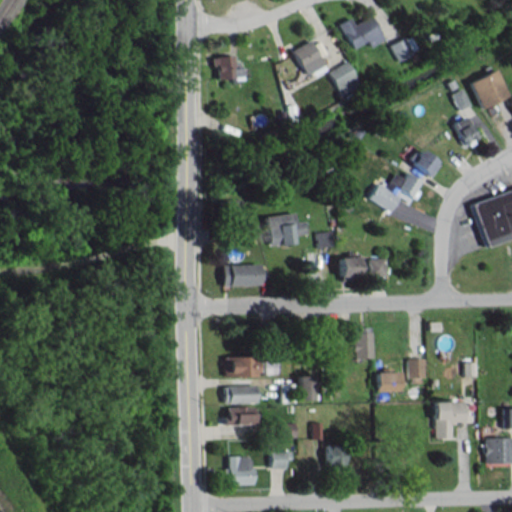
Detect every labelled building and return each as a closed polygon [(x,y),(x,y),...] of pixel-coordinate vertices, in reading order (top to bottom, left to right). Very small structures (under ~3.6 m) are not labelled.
[(228,53),(229,66),(237,65),(238,73),(214,76),(212,63),(208,63),(207,55),(228,53)] [(511,188),(469,205),(483,244),(511,233),(511,188)] [(235,197),(236,215),(216,216),(216,197),(235,197)] [(250,354),(250,373),(219,373),(219,354),(250,354)] [(217,383),(249,382),(249,399),(217,400),(217,383)] [(220,405),(246,404),(247,420),(218,422),(217,414),(221,414),(220,405)] [(246,481),(245,456),(240,452),(220,453),(221,466),(217,466),(218,480),(222,480),(222,482),(246,481)]
